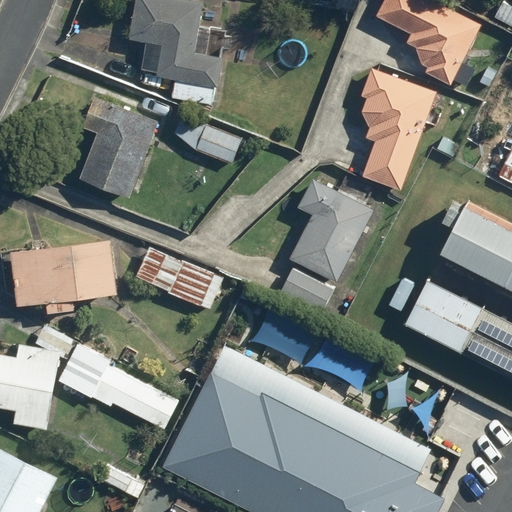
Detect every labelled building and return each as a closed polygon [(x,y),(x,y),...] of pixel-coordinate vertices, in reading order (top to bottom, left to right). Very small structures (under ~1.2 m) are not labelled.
[(137,0),(136,37),(148,37),(146,69),(158,70),(158,74),(178,75),(177,98),(217,100),(218,85),(223,86),(225,53),(212,52),(213,27),(202,26),(203,0),(137,0)] [(422,44),(425,54),(421,62),(430,67),(429,70),(454,83),(487,21),(447,0),(387,0),(380,14),(415,32),(411,39),(422,44)] [(373,122),(373,123),(367,138),(378,142),(366,172),(406,188),(445,92),(376,64),(364,92),(371,95),(368,102),(368,103),(368,104),(367,104),(367,105),(367,106),(367,107),(367,108),(367,109),(367,110),(367,111),(367,112),(367,113),(367,114),(367,115),(368,115),(368,116),(369,117),(369,118),(370,119),(370,120),(371,120),(371,121),(372,121),(372,122),(373,122)] [(98,132),(81,176),(133,197),(163,122),(96,95),(83,126),(98,132)] [(207,122),(197,147),(234,161),(244,136),(207,122)] [(511,151),(500,171),(511,178),(511,151)] [(378,206),(331,183),(316,175),(302,203),(317,210),(295,255),(341,279),(378,206)] [(511,219),(470,197),(466,206),(454,200),(443,220),(455,226),(444,247),(511,282),(511,219)] [(18,295),(19,304),(50,302),(50,312),(79,310),(78,299),(122,296),(119,242),(46,246),(45,240),(33,241),(34,246),(6,248),(8,296),(18,295)] [(155,242),(139,274),(212,310),(227,278),(155,242)] [(295,266),(283,288),(324,310),(336,288),(295,266)] [(511,319),(428,277),(406,321),(511,374),(511,319)] [(382,357),(272,303),(255,337),(365,392),(382,357)] [(13,423),(50,429),(62,378),(117,406),(119,402),(166,427),(180,400),(113,365),(116,359),(79,340),(80,339),(49,324),(38,346),(22,343),(20,353),(0,349),(0,404),(15,407),(13,423)] [(419,479),(423,472),(216,367),(166,465),(259,511),(438,511),(448,494),(419,479)] [(0,447),(0,511),(36,511),(54,473),(0,447)]
